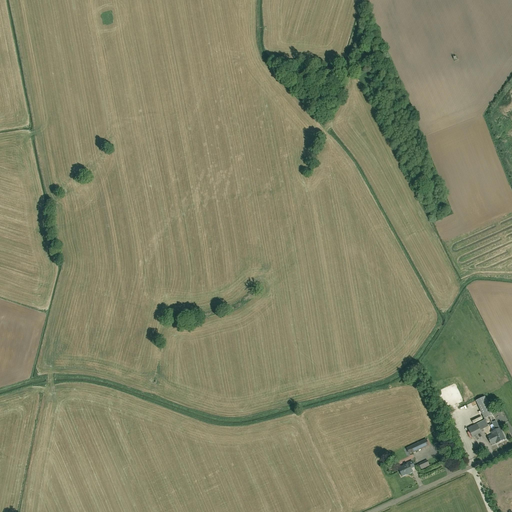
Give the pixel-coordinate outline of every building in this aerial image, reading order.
[(499,427),(494,415),(486,396),(477,400),(485,420),(468,428),(472,437),(481,432),(479,429),(487,426),(487,425),(492,423),(495,429),(499,427)] [(496,443),(505,439),(500,428),(491,432),(492,435),(488,437),(491,444),(495,442),(496,443)] [(426,439),(407,448),(410,455),(429,446),(426,439)] [(411,468),(415,467),(412,461),(404,465),(404,466),(399,469),(402,476),(408,473),(408,474),(412,472),(411,468)] [(422,470),(433,464),(431,461),(420,466),(422,470)]
